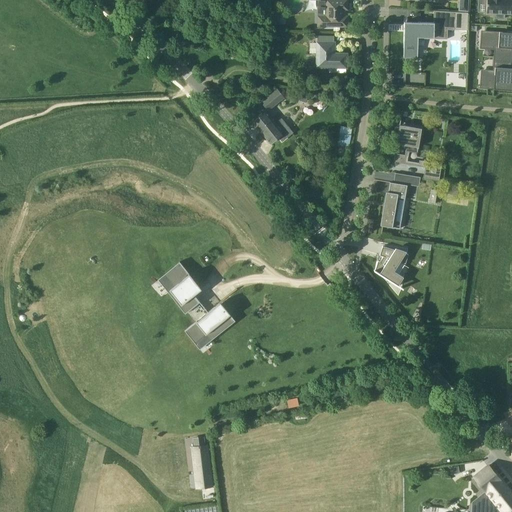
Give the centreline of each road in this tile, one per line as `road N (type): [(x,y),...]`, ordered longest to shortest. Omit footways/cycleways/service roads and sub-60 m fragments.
road 1 (unclassified): [(511,465),(240,131),(113,0)]
road 2 (unclassified): [(342,243),(365,109),(369,0)]
